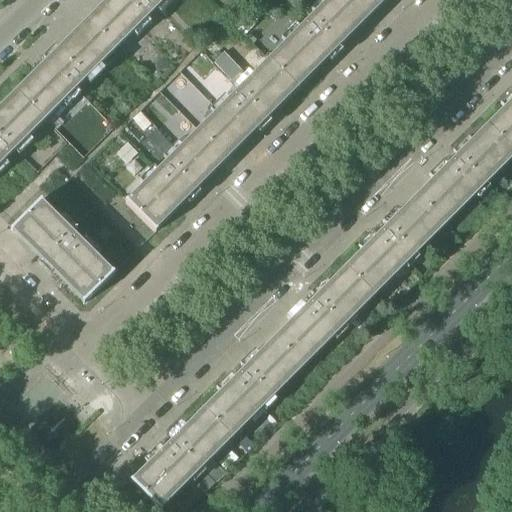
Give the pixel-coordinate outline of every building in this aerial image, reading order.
[(0,166),(159,7),(166,0),(108,0),(99,9),(0,108),(0,166)] [(329,0),(266,63),(295,92),(386,0),(329,0)] [(240,72),(222,55),(214,64),(232,80),(240,72)] [(295,92),(266,63),(127,202),(126,203),(155,232),(156,231),(159,228),(295,92)] [(131,482),(159,510),(160,511),(190,481),(445,226),(511,159),(511,101),(488,125),(173,440),(131,482)] [(50,125),(58,134),(65,127),(56,119),(50,125)] [(40,202),(11,231),(84,303),(113,274),(40,202)] [(94,234),(104,244),(112,236),(103,226),(94,234)] [(208,476),(217,484),(226,475),(225,474),(217,466),(208,475),(208,476)]
